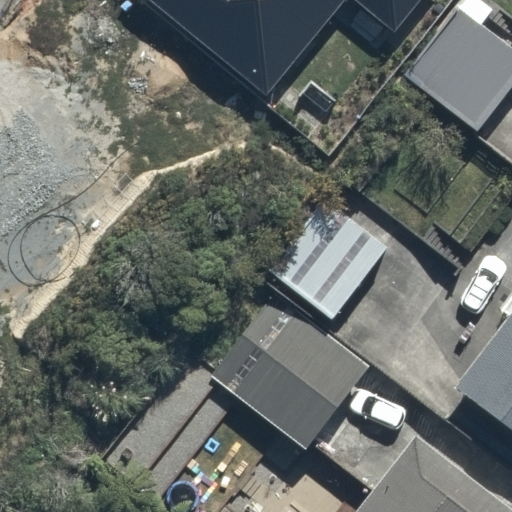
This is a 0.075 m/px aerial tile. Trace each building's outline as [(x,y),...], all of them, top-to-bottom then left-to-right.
[(155,0),(262,88),(336,0),(360,0),(389,23),(408,0),(155,0)] [(393,242),(323,193),(269,271),(339,320),(393,242)] [(267,295),(213,372),(309,438),(362,361),(267,295)] [(511,310),(458,382),(511,423),(511,310)] [(511,511),(511,505),(415,429),(350,511),(511,511)]
